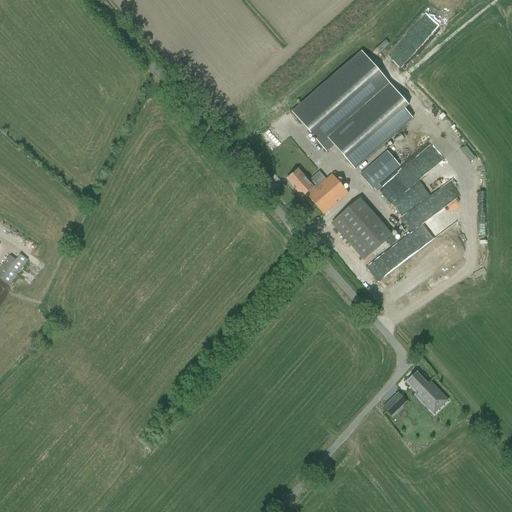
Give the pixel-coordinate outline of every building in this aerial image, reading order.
[(414,34),(427,46),(444,28),(430,16),(414,34)] [(362,53),(293,114),(325,152),(333,145),(354,169),(412,118),(404,110),(408,106),(362,53)] [(373,190),(380,183),(399,167),(386,153),(367,169),(360,176),(373,190)] [(298,171),(286,180),(297,192),(302,198),(306,195),(323,215),(348,194),(331,176),(326,180),(319,172),(308,182),(298,171)] [(360,199),(331,224),(363,261),(392,236),(360,199)] [(0,270),(0,279),(7,284),(10,286),(16,277),(28,261),(20,255),(15,261),(10,257),(0,270)] [(416,374),(408,382),(419,394),(416,396),(421,400),(420,400),(428,408),(433,414),(447,401),(442,395),(441,396),(429,383),(427,385),(416,374)] [(391,417),(399,409),(390,400),(382,408),(391,417)]
